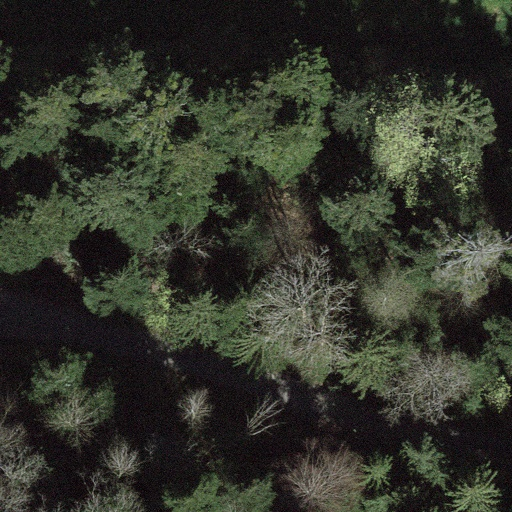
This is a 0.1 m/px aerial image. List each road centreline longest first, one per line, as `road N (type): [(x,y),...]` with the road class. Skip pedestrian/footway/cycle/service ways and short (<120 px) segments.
road 1 (unclassified): [(137,337),(511,459)]
road 2 (unclassified): [(0,292),(137,337)]
road 3 (unclassified): [(137,337),(0,328)]
